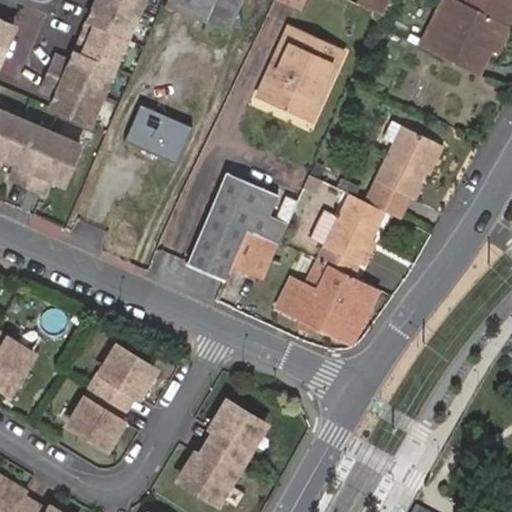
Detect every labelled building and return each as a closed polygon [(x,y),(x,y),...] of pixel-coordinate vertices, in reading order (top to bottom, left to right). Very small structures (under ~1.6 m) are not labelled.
[(97,0),(70,63),(56,57),(42,90),(56,96),(52,107),(90,123),(143,0),(97,0)] [(164,0),(161,9),(204,27),(215,0),(164,0)] [(234,0),(215,0),(204,27),(220,34),(234,0)] [(359,0),(358,5),(381,16),(388,0),(359,0)] [(427,53),(483,82),(496,57),(499,51),(505,53),(511,39),(511,30),(465,7),(453,0),(427,53)] [(511,30),(511,0),(468,0),(465,7),(511,30)] [(0,21),(0,59),(14,28),(0,21)] [(348,50),(288,23),(255,94),(315,121),(348,50)] [(499,51),(496,57),(501,60),(505,53),(499,51)] [(190,126),(139,103),(122,140),(174,163),(190,126)] [(0,111),(0,170),(5,159),(17,165),(11,178),(44,193),(49,179),(62,184),(79,146),(0,111)] [(396,146),(406,128),(398,126),(390,144),(396,146)] [(389,218),(399,222),(440,145),(406,128),(396,146),(365,204),(369,207),(389,218)] [(225,171),(185,265),(223,282),(230,265),(246,230),(277,243),(278,243),(287,223),(269,216),(278,194),(225,171)] [(323,264),(359,281),(389,218),(369,207),(365,204),(355,199),(345,219),(331,248),(323,264)] [(331,248),(345,219),(326,210),(312,238),(331,248)] [(277,243),(246,230),(230,265),(251,274),(261,252),(270,256),(277,243)] [(270,256),(261,252),(251,274),(260,278),(270,256)] [(353,340),(377,290),(359,281),(323,264),(310,290),(294,282),(282,308),(353,340)] [(0,337),(0,386),(13,394),(34,358),(4,340),(0,337)] [(95,390),(87,402),(71,428),(106,450),(123,423),(118,420),(125,409),(133,395),(138,399),(155,370),(121,349),(103,377),(95,390)] [(89,387),(95,390),(103,377),(98,373),(89,387)] [(81,399),(87,402),(95,390),(89,387),(81,399)] [(125,409),(130,412),(138,399),(133,395),(125,409)] [(267,425),(230,401),(212,429),(217,432),(210,444),(242,464),(267,425)] [(118,420),(123,423),(130,412),(125,409),(118,420)] [(198,454),(180,482),(217,506),(242,464),(210,444),(202,456),(198,454)] [(22,493),(0,479),(0,511),(28,511),(32,505),(20,497),(22,493)]
